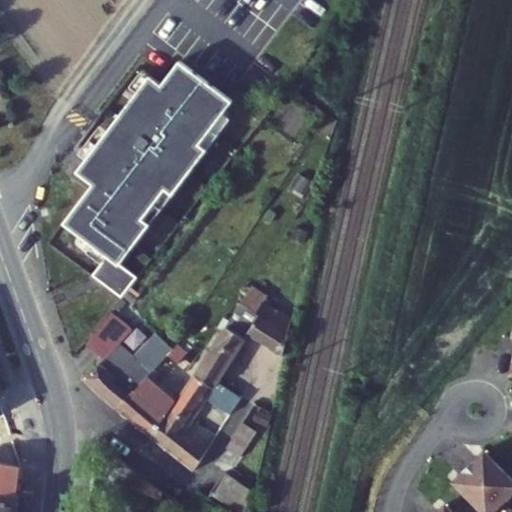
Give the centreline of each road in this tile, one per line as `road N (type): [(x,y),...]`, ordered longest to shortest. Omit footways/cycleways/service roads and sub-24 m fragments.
road 1 (tertiary): [(56,511),(63,473),(57,420),(0,252)]
road 2 (residential): [(394,511),(421,446),(474,409)]
